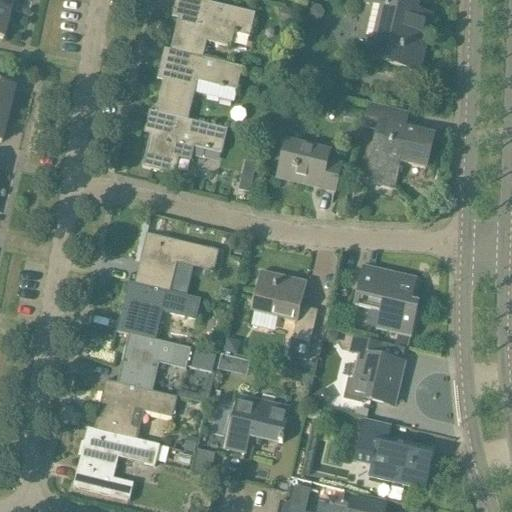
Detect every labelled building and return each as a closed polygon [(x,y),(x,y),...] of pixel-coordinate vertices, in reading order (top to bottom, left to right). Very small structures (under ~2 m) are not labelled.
[(0,0),(0,11),(9,14),(12,0),(0,0)] [(165,52),(242,71),(243,69),(203,60),(207,42),(231,48),(234,34),(250,38),(256,15),(192,0),(177,0),(173,18),(179,20),(171,52),(165,50),(165,52)] [(366,0),(365,5),(382,9),(375,40),(370,39),(365,60),(415,71),(424,35),(418,33),(423,14),(412,11),(414,0),(366,0)] [(291,25),(295,11),(282,8),(278,22),(291,25)] [(0,11),(0,38),(3,40),(9,14),(0,11)] [(149,114),(227,133),(228,131),(188,122),(197,83),(237,92),(242,71),(165,52),(160,73),(165,74),(156,114),(150,112),(149,114)] [(0,115),(7,117),(14,89),(0,86),(0,115)] [(400,164),(399,164),(403,145),(391,143),(395,127),(381,124),(384,109),(369,106),(363,130),(378,134),(366,183),(394,190),(400,164)] [(408,115),(384,109),(381,124),(395,127),(391,143),(403,145),(399,164),(400,164),(427,170),(435,137),(405,129),(408,115)] [(149,114),(146,127),(152,128),(143,168),(175,176),(179,159),(192,162),(195,147),(222,154),(227,133),(149,114)] [(278,180),(336,194),(342,166),(328,163),(331,152),(287,142),(278,180)] [(247,160),(243,190),(253,191),(258,162),(247,160)] [(129,283),(129,284),(201,300),(171,293),(178,265),(214,273),(219,253),(147,236),(135,285),(129,283)] [(356,306),(382,312),(378,330),(410,338),(416,314),(408,312),(416,281),(365,269),(356,306)] [(261,272),(252,313),(296,324),(292,340),(287,339),(283,356),(306,362),(317,314),(301,310),(307,283),(261,272)] [(202,301),(201,300),(129,284),(118,333),(129,336),(191,351),(191,350),(156,342),(158,330),(156,329),(160,312),(197,321),(202,301)] [(204,303),(201,316),(216,319),(219,306),(204,303)] [(106,382),(177,400),(177,399),(153,393),(159,365),(186,371),(191,351),(129,336),(118,385),(106,382)] [(408,339),(400,337),(397,346),(405,348),(408,339)] [(238,357),(239,348),(235,341),(227,339),(223,353),(238,357)] [(350,353),(360,355),(354,382),(349,381),(346,395),(349,401),(362,404),(363,400),(391,406),(397,381),(400,382),(405,364),(378,358),(380,346),(353,340),(350,353)] [(195,352),(191,370),(212,375),(216,357),(195,352)] [(227,373),(231,358),(221,356),(218,371),(227,373)] [(177,400),(106,382),(94,431),(88,430),(88,431),(159,448),(160,447),(138,441),(140,429),(132,427),(136,411),(172,420),(177,400)] [(182,396),(204,403),(206,396),(184,389),(182,396)] [(238,399),(226,451),(245,456),(250,435),(279,442),(279,444),(283,444),(290,411),(238,399)] [(355,462),(372,466),(369,478),(425,491),(435,452),(389,441),(391,429),(365,422),(355,462)] [(159,448),(88,431),(74,489),(130,502),(134,485),(113,480),(118,459),(155,468),(159,448)] [(188,437),(186,447),(195,449),(197,439),(188,437)] [(198,451),(193,473),(211,477),(215,455),(198,451)] [(180,455),(177,464),(189,467),(191,458),(180,455)] [(280,511),(310,511),(311,486),(293,485),(292,505),(281,504),(280,511)] [(353,499),(349,511),(385,511),(386,507),(353,499)]
